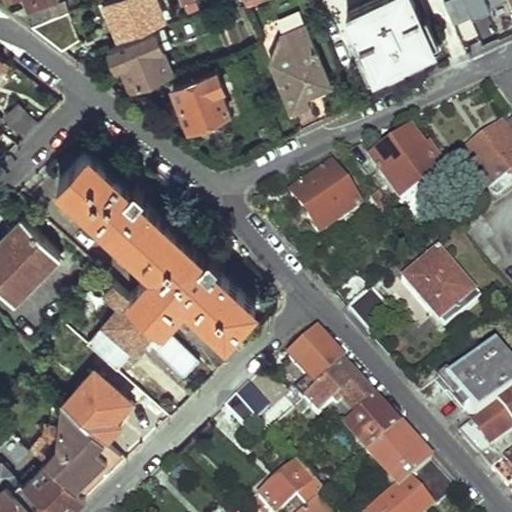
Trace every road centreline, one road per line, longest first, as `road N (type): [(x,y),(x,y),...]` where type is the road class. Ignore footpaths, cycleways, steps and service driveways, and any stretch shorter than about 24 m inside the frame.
road 1 (residential): [(92,511),(309,299)]
road 2 (residential): [(220,193),(493,63)]
road 3 (residential): [(309,299),(347,330),(509,511)]
road 4 (residential): [(88,90),(220,193)]
road 5 (residential): [(220,193),(309,299)]
road 6 (residential): [(0,180),(88,90)]
